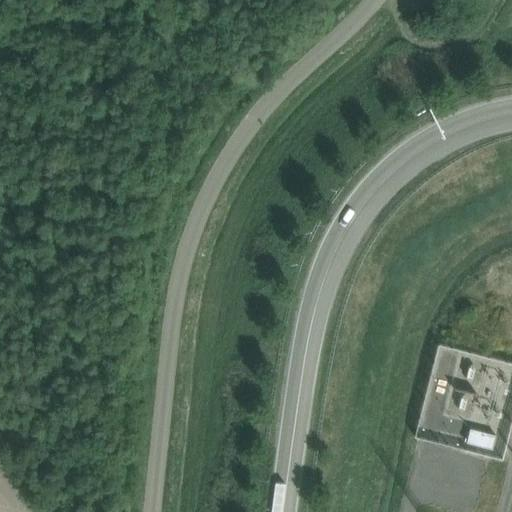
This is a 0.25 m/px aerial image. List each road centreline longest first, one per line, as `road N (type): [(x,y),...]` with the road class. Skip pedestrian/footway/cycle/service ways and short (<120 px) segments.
road 1 (unclassified): [(155,511),(179,308),(207,214),(267,117),(383,0)]
road 2 (tertiary): [(289,511),(315,350),(348,241),(377,196),(423,155),(511,116)]
